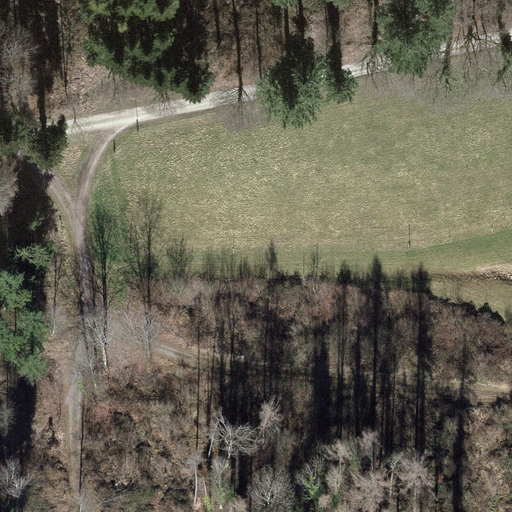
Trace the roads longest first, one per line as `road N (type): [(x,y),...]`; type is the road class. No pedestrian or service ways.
road 1 (track): [(0,137),(114,122),(511,31)]
road 2 (track): [(511,396),(271,376),(171,353),(91,303)]
road 3 (track): [(78,409),(91,303),(77,210)]
road 4 (track): [(16,135),(77,210),(114,122)]
